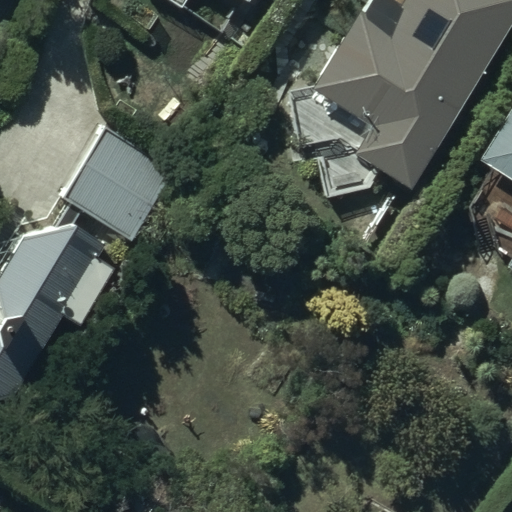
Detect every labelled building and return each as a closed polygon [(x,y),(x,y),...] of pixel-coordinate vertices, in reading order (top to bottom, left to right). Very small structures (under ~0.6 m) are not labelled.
[(253,0),(224,0),(246,13),(253,0)] [(353,128),(409,165),(511,7),(511,0),(355,0),(314,64),(370,101),(353,128)] [(511,92),(482,139),(511,158),(511,231),(507,239),(511,242),(511,92)] [(172,165),(103,120),(64,180),(133,225),(172,165)] [(90,251),(65,223),(0,247),(0,394),(3,395),(52,316),(73,329),(105,277),(82,265),(90,251)]
